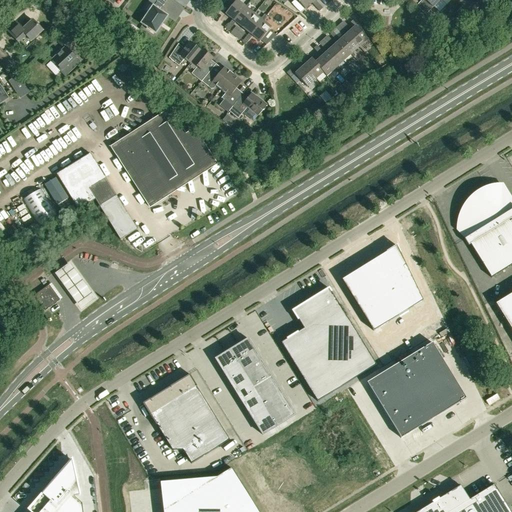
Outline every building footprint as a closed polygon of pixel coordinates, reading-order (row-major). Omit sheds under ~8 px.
[(153,6),(141,23),(147,27),(146,29),(153,34),(154,32),(156,33),(167,16),(159,10),(162,5),(163,6),(166,0),(154,0),(157,1),(153,7),(153,6)] [(234,21),(245,7),(236,0),(225,14),(232,19),(229,24),(232,27),(236,22),(234,21)] [(319,4),(315,0),(313,1),(312,0),(296,0),(305,9),(312,3),(316,7),(319,4)] [(456,12),(462,19),(469,12),(467,10),(462,6),(456,12)] [(242,28),(254,14),(245,7),(234,21),(236,22),(242,28)] [(251,35),(262,21),(260,19),(254,14),(242,28),(249,33),(251,35)] [(441,19),(436,24),(443,31),(448,26),(441,19)] [(33,41),(32,40),(42,30),(33,20),(23,29),(17,22),(7,30),(18,42),(20,41),(26,48),(33,41)] [(136,34),(139,29),(131,23),(128,20),(124,25),(128,28),(136,34)] [(246,38),(249,40),(252,36),(260,42),(271,28),(262,21),(251,35),(249,33),(246,38)] [(347,34),(359,47),(367,39),(355,26),(357,25),(353,21),(350,23),(354,28),(347,34)] [(351,54),(359,47),(347,34),(341,39),(337,35),(334,38),(337,42),(339,41),(351,54)] [(343,61),(351,54),(339,41),(337,42),(331,48),(343,61)] [(201,51),(200,51),(190,42),(182,52),(176,47),(169,58),(179,66),(184,59),(190,64),(192,62),(191,62),(201,51)] [(71,63),(72,61),(77,57),(71,51),(70,52),(66,47),(62,51),(60,50),(56,54),(57,55),(52,60),(56,64),(54,66),(65,77),(75,67),(71,63)] [(335,69),(343,61),(331,48),(325,54),(323,55),(335,69)] [(201,82),(201,81),(209,72),(205,68),(213,58),(202,49),(200,51),(201,51),(191,62),(192,62),(197,67),(191,74),(201,82)] [(323,55),(325,54),(321,50),(318,53),(321,57),(315,62),(315,63),(324,72),(323,72),(327,76),(335,69),(323,55)] [(315,63),(315,62),(312,59),(305,65),(301,60),(298,63),(302,68),(303,66),(315,79),(323,72),(324,72),(315,63)] [(307,87),(315,79),(303,66),(302,68),(295,74),(307,87)] [(221,89),(233,75),(224,67),(216,78),(209,72),(201,81),(211,89),(214,89),(216,86),(221,89)] [(23,82),(28,79),(24,72),(18,75),(23,82)] [(29,92),(18,75),(14,78),(14,77),(9,81),(20,98),(29,92)] [(232,107),(237,101),(240,97),(233,92),(242,82),(233,75),(221,89),(225,93),(222,98),(232,107)] [(237,101),(232,107),(229,111),(238,119),(243,113),(253,121),(266,106),(251,94),(242,105),(237,101)] [(170,108),(110,147),(148,206),(166,195),(167,188),(174,190),(175,183),(182,185),(216,162),(194,128),(186,134),(170,108)] [(137,229),(106,178),(90,153),(56,174),(78,210),(95,200),(107,219),(120,240),(137,229)] [(58,203),(69,197),(57,177),(46,184),(58,203)] [(511,202),(502,184),(500,184),(497,184),(494,184),(492,185),(489,186),(486,186),(484,187),(481,189),(479,190),(477,191),(475,193),(473,194),(471,196),(469,198),(467,200),(465,202),(464,204),(462,207),(461,209),(460,212),(459,214),(458,217),(458,219),(457,222),(457,225),(456,227),(466,238),(464,239),(468,246),(470,244),(491,278),(511,265),(511,202)] [(23,200),(38,226),(57,214),(41,189),(23,200)] [(67,206),(71,204),(68,199),(59,204),(58,205),(61,210),(67,206)] [(358,273),(343,282),(375,334),(402,317),(424,303),(398,248),(383,258),(381,255),(369,263),(357,270),(358,273)] [(99,299),(71,260),(52,273),(80,312),(99,299)] [(34,295),(45,310),(60,300),(49,285),(34,295)] [(304,329),(281,343),(317,401),(376,365),(329,288),(293,311),(304,329)] [(511,293),(495,304),(511,330),(511,293)] [(247,338),(215,358),(262,435),(295,415),(247,338)] [(432,342),(366,382),(401,439),(460,402),(460,403),(467,399),(462,392),(432,342)] [(189,374),(142,403),(172,451),(183,451),(191,464),(230,440),(189,374)] [(341,405),(244,465),(272,511),(283,511),(373,456),(341,405)] [(29,511),(82,511),(82,504),(73,497),(79,495),(72,460),(61,472),(28,510),(29,511)] [(217,477),(160,482),(163,511),(258,511),(232,468),(217,477)] [(511,511),(494,484),(469,499),(460,485),(439,498),(438,497),(437,498),(438,499),(434,502),(433,501),(432,501),(432,502),(416,511),(511,511)]
